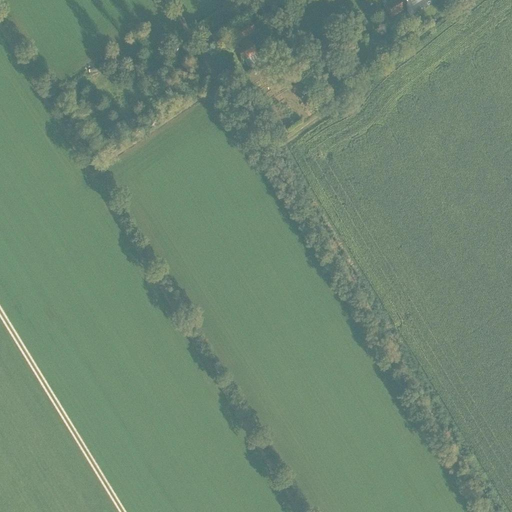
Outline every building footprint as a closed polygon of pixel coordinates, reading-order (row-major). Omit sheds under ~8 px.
[(392,0),(383,6),(390,19),(403,11),(408,18),(418,12),(416,10),(421,7),(423,9),(436,1),(434,0),(392,0)] [(257,53),(248,39),(257,33),(249,22),(235,31),(242,42),(239,44),(242,48),(237,51),(243,62),(257,53)] [(285,48),(279,38),(261,49),(267,59),(285,48)] [(90,76),(94,73),(91,68),(86,71),(90,76)] [(290,96),(284,100),(286,105),(283,106),(290,116),(299,111),(290,96)]
